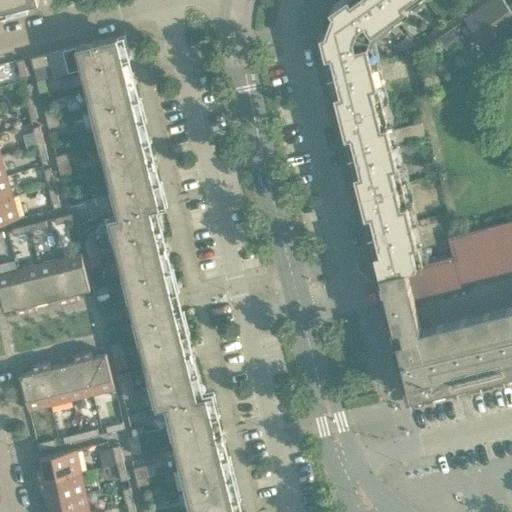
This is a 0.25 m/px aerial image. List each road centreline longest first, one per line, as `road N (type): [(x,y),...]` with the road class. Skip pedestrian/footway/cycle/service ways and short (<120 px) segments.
road 1 (residential): [(244,314),(164,5)]
road 2 (tertiary): [(299,305),(244,82),(237,4)]
road 3 (residential): [(361,288),(343,245),(292,30),(297,0)]
road 4 (residential): [(292,511),(244,314)]
road 5 (residential): [(0,44),(164,5)]
road 6 (residential): [(511,420),(370,459)]
road 7 (tertiary): [(355,465),(306,335)]
road 8 (tertiary): [(306,335),(333,471)]
